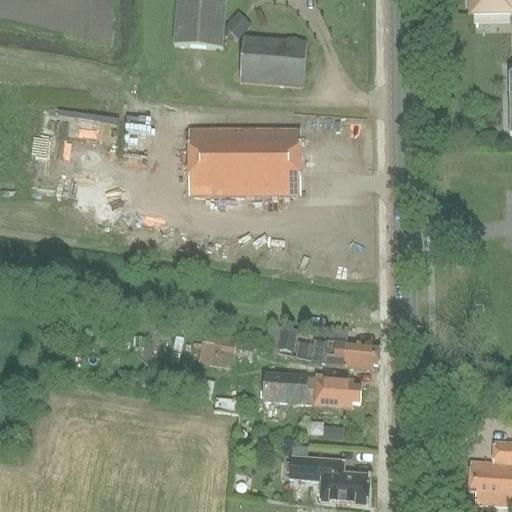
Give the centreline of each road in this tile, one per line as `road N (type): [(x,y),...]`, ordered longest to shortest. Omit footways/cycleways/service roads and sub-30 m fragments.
road 1 (unclassified): [(395,329),(0,278)]
road 2 (tertiary): [(396,0),(395,329)]
road 3 (tertiary): [(395,329),(394,511)]
